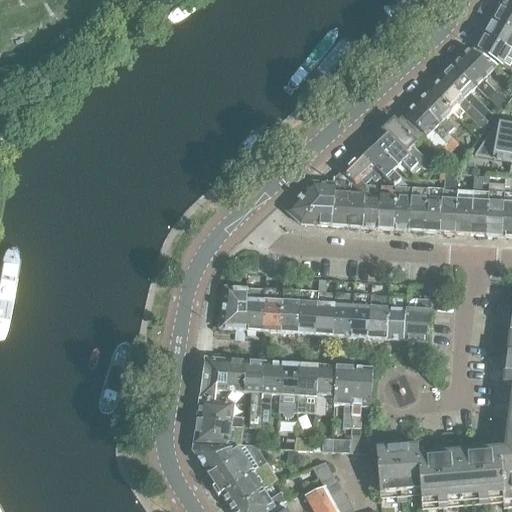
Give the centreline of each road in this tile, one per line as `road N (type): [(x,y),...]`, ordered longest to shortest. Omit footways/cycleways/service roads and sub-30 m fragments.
road 1 (tertiary): [(199,511),(171,455),(179,345),(192,275),(242,217)]
road 2 (tertiary): [(242,217),(456,0)]
road 3 (residential): [(475,258),(286,245),(242,217)]
road 4 (residential): [(443,407),(464,399),(475,258)]
